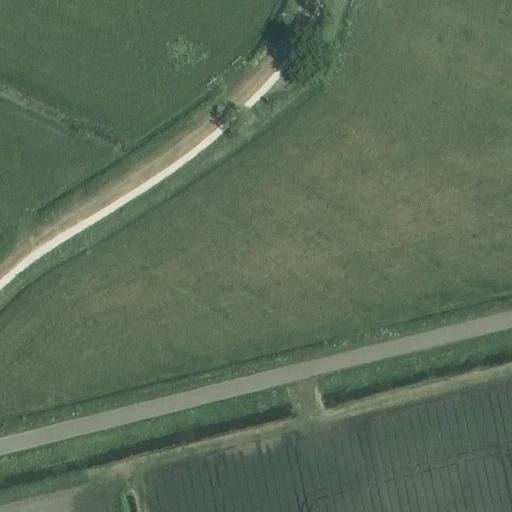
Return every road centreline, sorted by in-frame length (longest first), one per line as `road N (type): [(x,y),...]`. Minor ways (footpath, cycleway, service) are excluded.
road 1 (unclassified): [(0,449),(511,321)]
road 2 (track): [(307,0),(287,39),(207,120),(0,262)]
